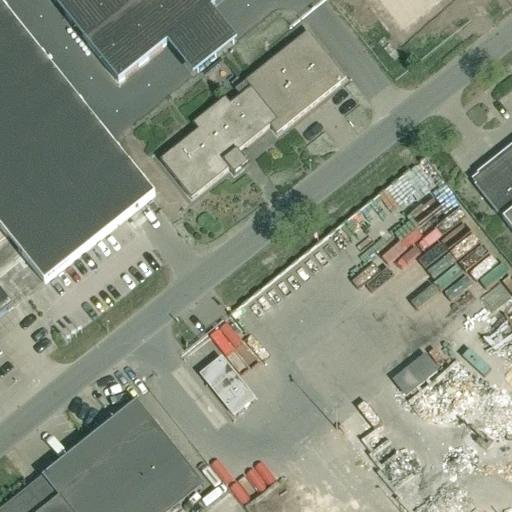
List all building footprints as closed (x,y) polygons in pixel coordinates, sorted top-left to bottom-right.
[(51,0),(119,84),(223,0),(51,0)] [(229,170),(234,177),(248,165),(238,153),(270,127),(278,136),(346,81),(307,33),(246,83),(251,89),(231,105),(226,99),(193,125),(198,131),(160,161),(192,200),(229,170)] [(511,149),(472,181),(511,231),(511,149)] [(0,319),(14,308),(0,290),(0,319)] [(209,371),(208,385),(234,418),(254,401),(221,361),(209,371)] [(110,511),(180,456),(138,403),(0,511),(110,511)]
